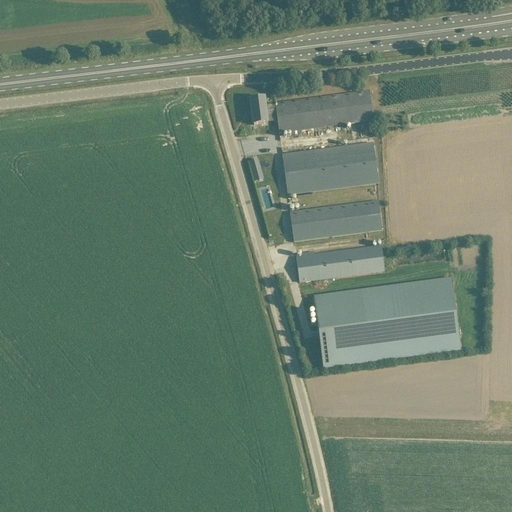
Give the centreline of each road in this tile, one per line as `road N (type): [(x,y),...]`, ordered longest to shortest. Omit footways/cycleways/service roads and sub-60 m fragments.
road 1 (primary): [(0,85),(476,27)]
road 2 (unclassified): [(327,511),(305,403),(211,80)]
road 3 (unclassified): [(511,54),(211,80)]
road 4 (unclassified): [(0,104),(211,80)]
